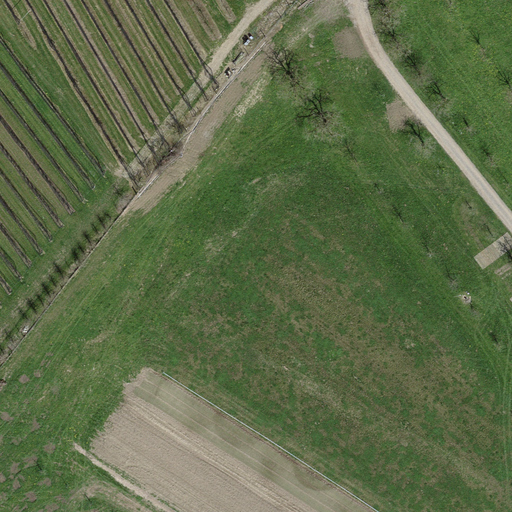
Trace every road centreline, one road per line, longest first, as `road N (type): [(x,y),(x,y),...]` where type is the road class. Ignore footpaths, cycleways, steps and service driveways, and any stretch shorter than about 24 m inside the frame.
road 1 (track): [(268,0),(0,342)]
road 2 (track): [(511,221),(417,100),(368,0)]
